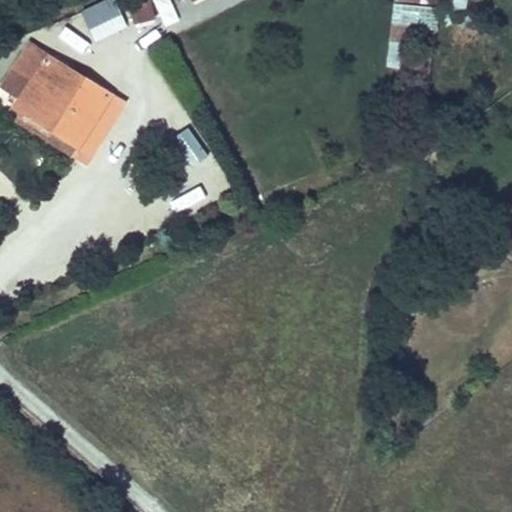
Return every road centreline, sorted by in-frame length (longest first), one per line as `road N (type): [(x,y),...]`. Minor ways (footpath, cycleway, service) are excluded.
road 1 (unclassified): [(0,252),(143,98),(126,37),(219,0)]
road 2 (unclassified): [(0,376),(151,511)]
